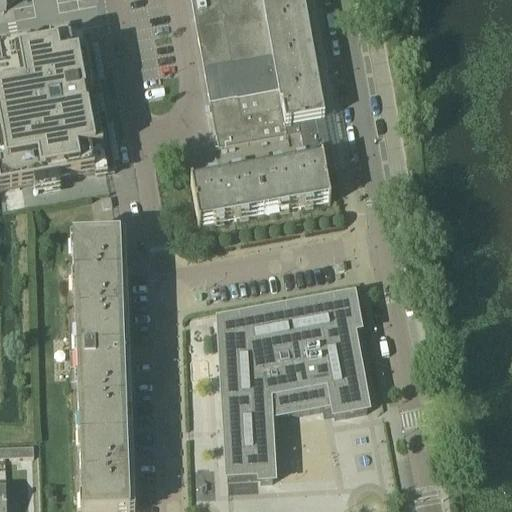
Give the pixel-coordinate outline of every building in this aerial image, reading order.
[(299,138),(304,167),(321,164),(322,173),(331,172),(306,25),(301,0),(190,0),(195,25),(217,153),(299,138)] [(0,75),(0,77),(0,149),(4,171),(0,171),(0,196),(0,197),(3,196),(4,196),(21,193),(32,191),(43,189),(58,186),(62,186),(86,181),(93,180),(96,179),(105,178),(114,176),(113,167),(106,129),(104,121),(104,118),(99,119),(96,98),(100,97),(99,94),(100,94),(98,86),(91,48),(90,39),(36,48),(0,54),(0,75)] [(287,170),(255,176),(262,218),(291,213),(295,212),(300,211),(328,206),(322,173),(321,164),(304,167),(287,170)] [(222,182),(189,187),(197,230),(230,224),(262,218),(255,176),(222,182)] [(80,507),(80,511),(128,511),(119,244),(71,246),(71,262),(65,262),(69,367),(74,507),(80,507)] [(357,336),(351,302),(217,327),(226,484),(259,482),(259,487),(271,486),(268,424),(331,413),(333,422),(365,416),(351,337),(357,336)] [(8,454),(0,454),(0,464),(9,464),(8,454)] [(32,454),(8,454),(9,464),(32,463),(32,454)]
